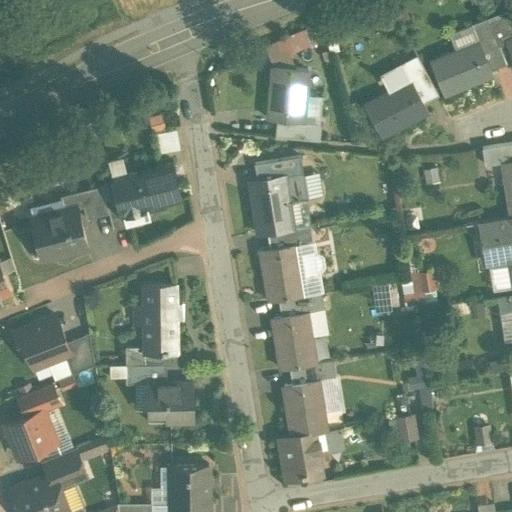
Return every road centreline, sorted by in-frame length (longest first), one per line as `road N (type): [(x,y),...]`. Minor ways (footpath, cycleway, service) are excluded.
road 1 (secondary): [(282,0),(0,118)]
road 2 (residential): [(215,228),(257,505)]
road 3 (residential): [(511,463),(257,505)]
road 4 (residential): [(215,228),(43,290),(27,304)]
